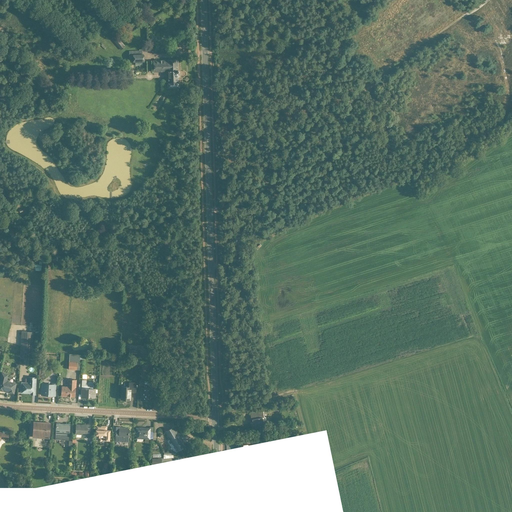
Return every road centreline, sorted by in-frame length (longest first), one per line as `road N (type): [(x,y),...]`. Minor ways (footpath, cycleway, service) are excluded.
road 1 (primary): [(215,417),(204,0)]
road 2 (track): [(215,210),(487,0)]
road 3 (tertiary): [(0,405),(209,416)]
